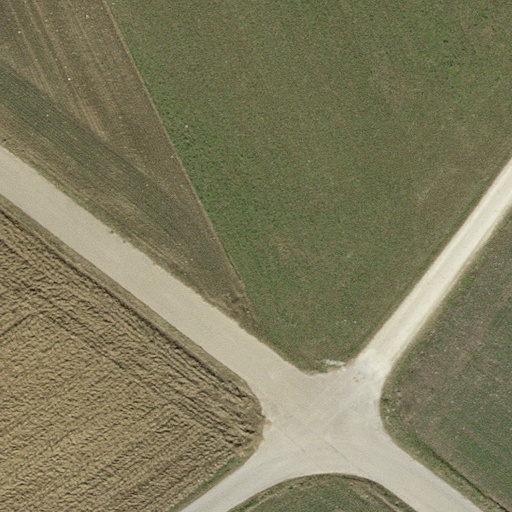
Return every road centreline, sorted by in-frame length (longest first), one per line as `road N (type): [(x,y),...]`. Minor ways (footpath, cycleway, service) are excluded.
road 1 (residential): [(451,511),(0,169)]
road 2 (track): [(511,185),(337,427),(211,511)]
